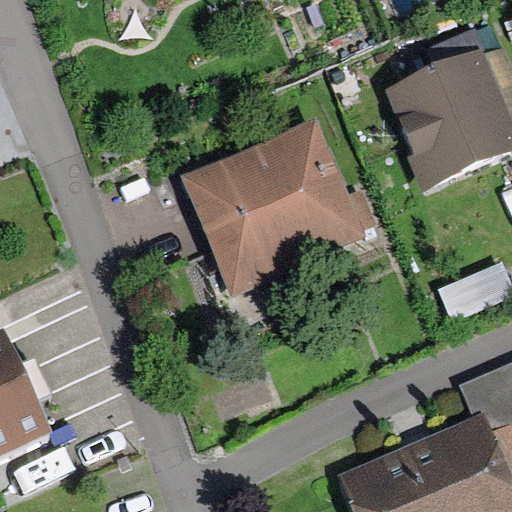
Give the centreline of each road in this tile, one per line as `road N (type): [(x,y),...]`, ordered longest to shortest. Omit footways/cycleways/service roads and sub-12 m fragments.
road 1 (residential): [(184,502),(0,22)]
road 2 (residential): [(184,502),(511,343)]
